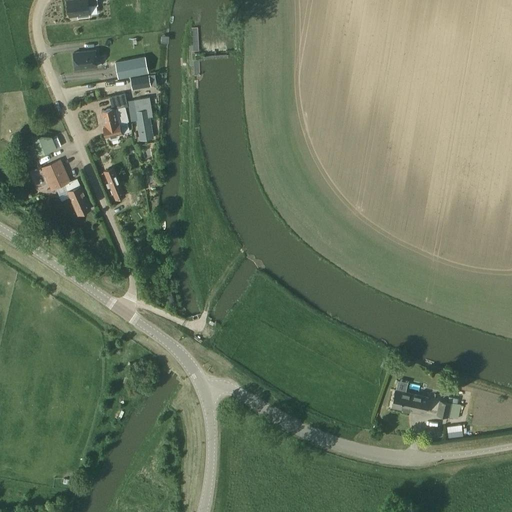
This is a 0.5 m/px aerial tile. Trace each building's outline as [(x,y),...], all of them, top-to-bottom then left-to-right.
[(89,16),(88,6),(98,5),(97,0),(67,0),(69,16),(77,15),(77,17),(89,16)] [(95,50),(74,52),(76,69),(97,66),(95,50)] [(145,56),(116,62),(119,78),(148,72),(145,56)] [(155,73),(145,74),(147,94),(157,93),(155,73)] [(99,110),(112,106),(109,95),(96,99),(99,110)] [(140,139),(153,137),(149,116),(153,116),(149,97),(134,99),(140,139)] [(101,111),(104,127),(106,137),(109,136),(110,138),(112,139),(118,138),(119,136),(118,134),(122,133),(119,122),(129,120),(125,105),(101,111)] [(32,134),(32,135),(34,143),(39,156),(57,148),(52,136),(34,135),(32,134)] [(78,214),(91,208),(77,178),(70,181),(60,159),(42,167),(52,189),(64,183),(78,214)] [(104,171),(116,199),(125,195),(113,167),(104,171)] [(424,413),(428,396),(395,389),(392,406),(402,408),(402,407),(409,408),(409,410),(424,413)] [(448,417),(451,403),(439,400),(436,414),(448,417)]
